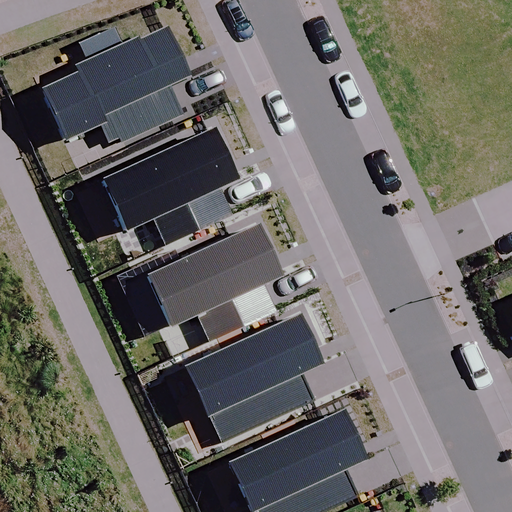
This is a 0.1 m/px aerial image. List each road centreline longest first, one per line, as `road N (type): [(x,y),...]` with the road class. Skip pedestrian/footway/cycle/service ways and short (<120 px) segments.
road 1 (residential): [(390,278),(259,0)]
road 2 (residential): [(497,511),(390,278)]
road 3 (residential): [(390,278),(511,220)]
